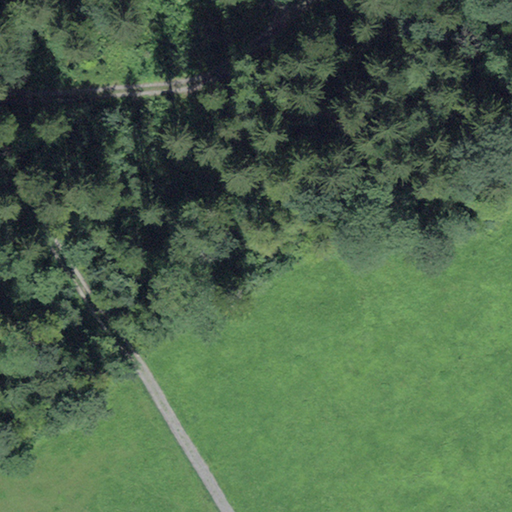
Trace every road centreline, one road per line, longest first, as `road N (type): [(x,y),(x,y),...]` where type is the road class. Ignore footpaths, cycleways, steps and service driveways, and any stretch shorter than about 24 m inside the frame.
road 1 (track): [(231,511),(148,374),(0,159)]
road 2 (track): [(0,97),(205,83),(263,46),(305,0)]
